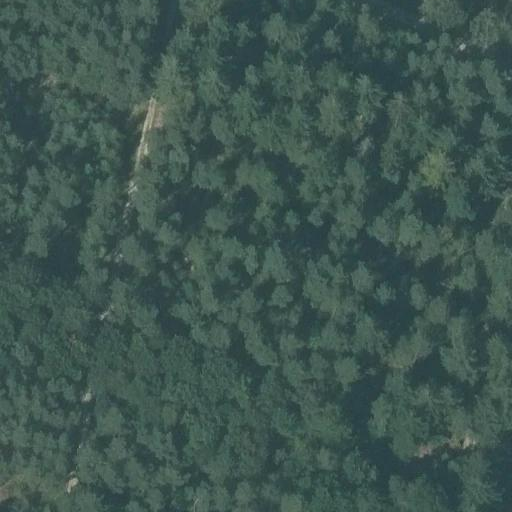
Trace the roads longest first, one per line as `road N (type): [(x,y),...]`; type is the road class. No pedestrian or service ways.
road 1 (track): [(173,0),(65,511)]
road 2 (track): [(511,180),(471,511)]
road 3 (track): [(487,55),(370,0)]
